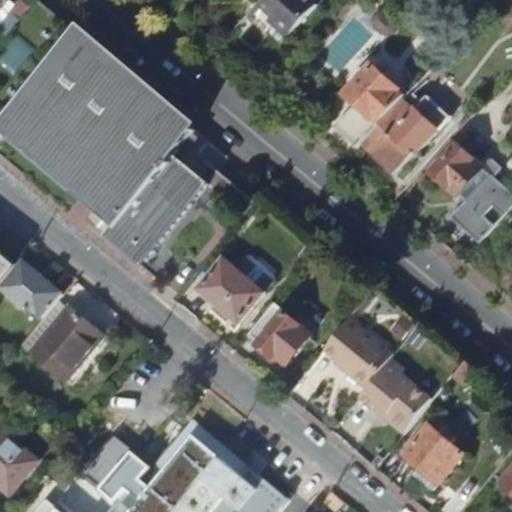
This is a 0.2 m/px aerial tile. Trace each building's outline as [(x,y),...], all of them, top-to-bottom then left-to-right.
[(300,29),(266,0),(265,0),(240,29),(259,45),(256,49),(271,62),(300,29)] [(0,126),(0,130),(116,227),(108,238),(143,267),(208,189),(173,160),(194,135),(75,36),(0,126)] [(342,128),(365,148),(382,129),(387,123),(397,113),(413,94),(378,64),(352,94),(363,103),(342,128)] [(413,94),(397,113),(407,122),(418,110),(419,112),(426,104),(414,93),(413,94)] [(382,129),(392,138),(395,135),(412,151),(413,149),(420,155),(441,131),(419,112),(418,110),(407,122),(397,113),(387,123),(382,129)] [(489,169),(464,146),(438,174),(464,197),(489,169)] [(0,289),(2,288),(19,266),(0,250),(0,289)] [(243,326),(269,296),(280,282),(280,275),(259,257),(252,258),(240,271),(227,260),(201,291),(243,326)] [(2,288),(30,312),(32,309),(45,320),(66,295),(25,259),(19,266),(2,288)] [(254,334),(263,342),(262,344),(291,368),(316,337),(279,305),(254,334)] [(108,336),(73,307),(34,353),(69,382),(108,336)] [(399,356),(355,320),(329,351),(353,370),(350,373),(371,390),(396,360),(399,356)] [(437,401),(406,375),(409,371),(396,360),(371,390),(364,398),(377,409),(380,405),(392,414),(392,421),(408,435),(437,401)] [(245,478),(253,468),(194,420),(145,480),(155,488),(196,437),(197,438),(218,455),(245,478)] [(40,465),(0,432),(0,487),(13,498),(40,465)] [(218,455),(197,438),(196,437),(155,488),(145,480),(145,479),(155,468),(118,437),(86,476),(119,503),(130,490),(137,496),(129,505),(136,511),(135,511),(282,511),(292,500),(253,468),(245,478),(218,455)] [(481,467),(444,437),(419,467),(456,497),(481,467)] [(511,511),(511,474),(491,499),(508,511),(511,511)]
